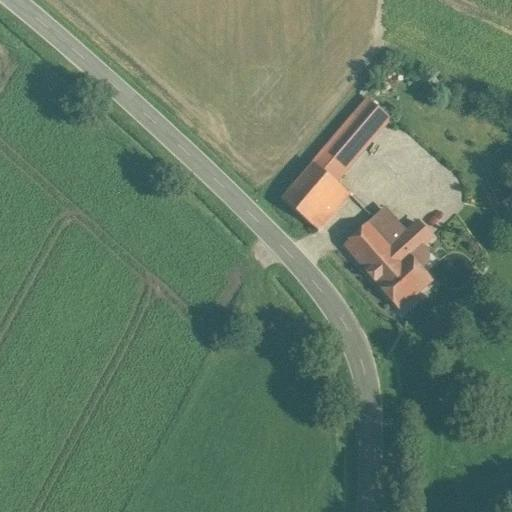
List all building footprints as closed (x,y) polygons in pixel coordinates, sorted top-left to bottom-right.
[(367,100),(313,164),(329,177),(383,114),(367,100)] [(329,177),(313,164),(281,200),(318,232),(350,195),(329,177)] [(511,183),(507,177),(495,189),(508,204),(511,200),(511,183)] [(402,239),(379,213),(344,246),(377,284),(408,257),(409,257),(414,253),(423,244),(440,262),(463,241),(434,209),(402,239)] [(425,276),(440,262),(423,244),(414,253),(419,258),(413,263),(425,276)] [(414,253),(409,257),(408,257),(377,284),(399,308),(430,281),(425,276),(413,263),(419,258),(414,253)]
